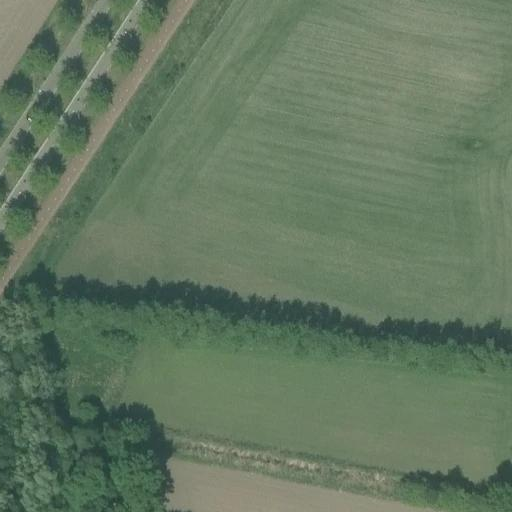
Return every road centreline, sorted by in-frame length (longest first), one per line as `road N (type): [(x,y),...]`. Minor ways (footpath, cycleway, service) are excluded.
road 1 (tertiary): [(0,221),(145,0)]
road 2 (tertiary): [(105,0),(0,161)]
